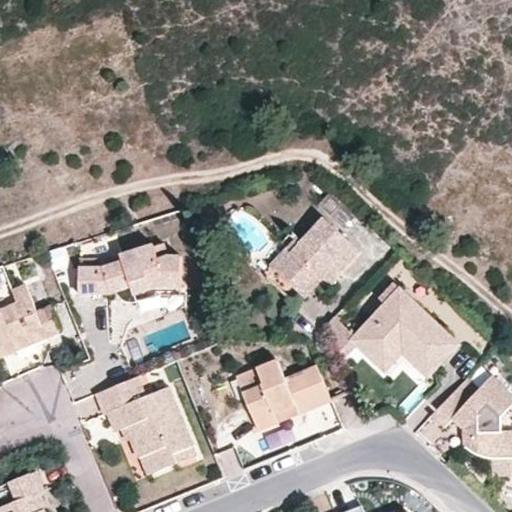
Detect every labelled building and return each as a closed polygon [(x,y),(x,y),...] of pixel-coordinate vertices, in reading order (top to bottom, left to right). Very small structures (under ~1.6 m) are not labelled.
[(326,218),(309,234),(303,240),(299,237),(274,265),(307,296),(319,285),(323,281),(329,287),(361,252),(326,218)] [(305,231),(299,237),(303,240),(309,234),(305,231)] [(155,243),(122,253),(125,260),(104,266),(82,265),(82,295),(114,294),(132,288),(135,295),(160,289),(182,289),(183,255),(170,253),(160,256),(156,246),(155,243)] [(166,243),(156,246),(160,256),(170,253),(166,243)] [(122,253),(102,259),(104,266),(125,260),(122,253)] [(323,281),(319,285),(325,291),(329,287),(323,281)] [(39,311),(29,285),(13,290),(18,302),(1,309),(3,313),(0,314),(0,355),(64,330),(54,305),(39,311)] [(353,340),(382,367),(406,344),(435,371),(462,344),(402,286),(353,340)] [(406,344),(382,367),(388,373),(405,355),(428,377),(435,371),(406,344)] [(301,414),(333,400),(318,365),(287,377),(279,359),(238,375),(261,431),(282,422),(277,412),(298,405),(301,414)] [(483,457),(487,458),(511,456),(511,428),(503,428),(508,413),(511,408),(511,389),(496,375),(481,389),(468,377),(455,392),(438,411),(452,424),(456,419),(469,429),(468,432),(468,436),(469,442),(470,445),(471,447),(473,450),(475,453),(477,454),(480,456),(483,457)] [(139,376),(98,393),(106,412),(109,410),(117,430),(127,426),(132,424),(138,437),(132,440),(139,458),(142,456),(149,454),(156,472),(178,462),(173,452),(195,444),(171,387),(148,396),(139,376)] [(132,424),(127,426),(132,440),(138,437),(132,424)] [(149,454),(142,456),(149,475),(156,472),(149,454)] [(55,511),(51,503),(38,471),(0,487),(0,491),(5,506),(0,509),(0,508),(0,511),(55,511)]
